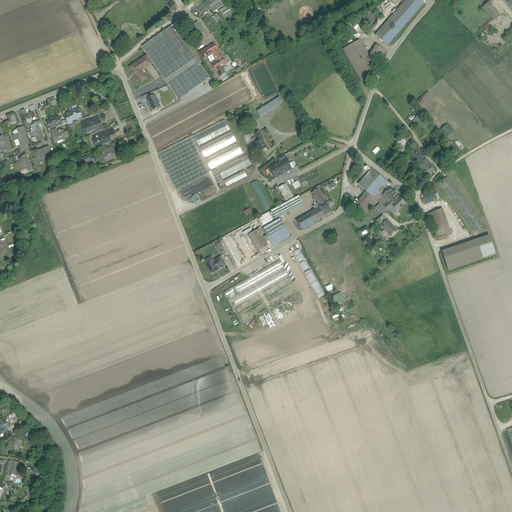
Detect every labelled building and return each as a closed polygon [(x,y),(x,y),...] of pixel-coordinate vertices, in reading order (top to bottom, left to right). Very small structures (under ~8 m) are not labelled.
[(212,0),(198,11),(201,15),(211,7),(213,10),(221,4),(219,2),(221,0),(212,0)] [(419,0),(406,0),(376,35),(388,45),(423,3),(419,0)] [(511,0),(502,0),(511,10),(511,0)] [(488,2),(483,7),(492,18),(498,13),(488,2)] [(228,5),(219,9),(224,18),(233,14),(228,5)] [(366,25),(377,21),(374,13),(363,17),(366,25)] [(216,22),(220,18),(216,14),(212,17),(216,22)] [(182,29),(177,23),(176,22),(171,26),(173,29),(172,29),(174,31),(176,34),(178,32),(182,29)] [(196,22),(192,26),(196,32),(201,29),(196,22)] [(173,29),(171,26),(141,47),(178,100),(210,78),(178,32),(176,34),(174,31),(172,29),(173,29)] [(196,32),(192,26),(187,29),(190,34),(188,35),(192,41),(194,40),(196,42),(201,39),(196,32)] [(359,41),(343,50),(360,80),(367,77),(365,73),(374,67),(385,51),(377,45),(369,57),(359,41)] [(214,44),(200,52),(203,58),(212,53),(216,61),(211,64),(220,77),(226,73),(222,67),(227,64),(222,58),(223,58),(221,56),(214,44)] [(152,64),(146,56),(141,59),(147,67),(152,64)] [(141,59),(133,65),(130,68),(133,72),(133,71),(141,82),(147,78),(141,71),(147,67),(141,59)] [(160,107),(153,92),(148,94),(150,97),(146,99),(152,111),(160,108),(160,107),(161,107),(160,107)] [(276,100),(257,112),(260,117),(279,105),(276,100)] [(77,109),(74,103),(67,106),(69,110),(70,113),(69,113),(68,113),(67,114),(68,118),(71,117),(72,120),(81,117),(81,118),(84,117),(83,116),(82,115),(81,114),(82,112),(81,109),(79,108),(77,109)] [(441,115),(444,119),(450,115),(447,111),(441,115)] [(71,117),(68,118),(67,114),(64,115),(68,125),(73,123),(72,120),(71,117)] [(432,129),(419,114),(414,119),(427,134),(432,129)] [(56,115),(49,118),(50,121),(47,122),(48,126),(51,125),(52,128),(61,125),(60,121),(58,122),(56,119),(57,118),(56,115)] [(98,117),(87,121),(89,124),(87,125),(88,128),(86,129),(87,133),(96,129),(102,127),(98,117)] [(225,120),(193,136),(199,146),(230,130),(225,120)] [(453,130),(459,126),(456,121),(450,125),(453,130)] [(37,122),(34,124),(37,131),(34,133),(33,131),(32,132),(32,131),(31,132),(30,133),(34,143),(44,139),(40,130),(37,122)] [(446,136),(452,132),(447,125),(441,129),(446,136)] [(19,134),(15,135),(14,135),(14,136),(13,136),(17,146),(20,145),(22,150),(25,148),(24,145),(28,144),(24,136),(21,128),(18,129),(19,134)] [(113,129),(107,131),(109,137),(116,135),(113,129)] [(58,132),(52,135),(55,142),(66,137),(65,134),(63,130),(58,132)] [(107,131),(93,137),(94,140),(99,138),(100,142),(95,144),(96,147),(98,147),(111,142),(109,137),(107,131)] [(231,132),(200,148),(205,158),(236,142),(231,132)] [(409,133),(402,138),(406,142),(412,137),(409,133)] [(256,137),(252,139),(259,152),(267,148),(262,140),(263,139),(261,135),(256,137)] [(193,136),(158,154),(176,190),(212,172),(211,170),(206,160),(205,158),(200,148),(199,146),(193,136)] [(2,137),(0,137),(0,150),(0,151),(4,149),(3,147),(6,146),(8,151),(12,150),(7,137),(3,139),(2,137)] [(406,142),(402,138),(394,144),(402,154),(405,152),(409,149),(405,143),(406,142)] [(237,143),(206,160),(211,170),(242,153),(237,143)] [(48,147),(35,152),(37,158),(34,159),(36,164),(39,162),(39,161),(42,160),(43,162),(46,161),(44,156),(49,154),(48,151),(50,151),(48,147)] [(103,151),(101,152),(102,155),(104,155),(105,154),(107,157),(104,158),(106,162),(115,158),(114,155),(116,154),(115,152),(113,147),(103,151)] [(435,171),(419,151),(411,156),(427,177),(435,171)] [(248,154),(217,169),(222,180),(254,164),(248,154)] [(92,155),(83,159),(86,166),(93,163),(92,160),(94,159),(92,155)] [(20,162),(13,165),(16,171),(20,170),(20,171),(24,170),(23,169),(26,167),(27,170),(31,168),(26,157),(23,158),(22,157),(19,158),(20,162)] [(280,163),(278,164),(283,174),(291,170),(288,164),(289,164),(286,159),(280,163)] [(278,164),(269,168),(271,173),(272,173),(275,178),(283,174),(278,164)] [(222,180),(217,169),(212,172),(220,188),(220,189),(221,189),(221,190),(247,177),(244,171),(223,181),(222,180)] [(387,183),(372,169),(359,185),(366,191),(374,198),(385,185),(387,183)] [(485,225),(447,177),(438,184),(476,232),(485,225)] [(257,180),(250,184),(263,210),(270,207),(257,180)] [(298,181),(292,184),(294,189),(300,186),(298,181)] [(286,184),(278,188),(278,187),(277,187),(278,188),(279,189),(278,190),(279,192),(280,192),(284,199),(292,195),(286,184)] [(385,185),(374,198),(377,201),(380,203),(384,207),(388,202),(382,196),(389,189),(385,185)] [(326,203),(318,189),(311,193),(318,204),(320,207),(326,203)] [(398,198),(389,189),(382,196),(388,202),(391,205),(398,198)] [(374,198),(366,191),(353,207),(361,213),(374,198)] [(432,195),(424,198),(426,204),(435,201),(432,195)] [(299,197),(271,211),(275,219),(303,204),(299,197)] [(374,198),(361,213),(364,216),(377,201),(374,198)] [(398,198),(391,205),(393,206),(393,207),(397,211),(405,204),(399,198),(398,198)] [(388,202),(384,207),(386,209),(388,211),(393,207),(393,206),(391,205),(388,202)] [(320,207),(319,208),(316,210),(321,218),(325,216),(325,217),(332,213),(326,203),(320,207)] [(384,207),(380,203),(376,208),(381,213),(382,212),(386,209),(384,207)] [(443,209),(428,214),(437,238),(451,233),(443,209)] [(316,210),(296,221),(301,230),(321,218),(316,210)] [(269,213),(257,219),(261,227),(272,220),(269,213)] [(387,220),(383,216),(377,221),(381,226),(384,230),(381,232),(387,238),(390,236),(397,230),(387,220)] [(257,219),(231,233),(245,259),(254,254),(244,237),(261,227),(257,219)] [(280,219),(262,229),(272,246),(290,236),(280,219)] [(268,245),(259,230),(248,236),(257,251),(268,245)] [(231,233),(221,238),(236,264),(245,259),(231,233)] [(5,242),(2,243),(1,241),(0,240),(0,252),(1,252),(1,251),(4,250),(5,252),(9,251),(5,242)] [(483,240),(442,254),(448,270),(489,256),(483,240)] [(301,248),(293,253),(318,298),(327,294),(301,248)] [(291,254),(283,258),(295,280),(303,275),(291,254)] [(220,257),(211,263),(209,259),(204,261),(211,274),(225,266),(220,257)] [(281,260),(224,292),(242,324),(299,292),(281,260)] [(335,298),(330,301),(334,309),(339,306),(335,298)] [(0,420),(0,434),(6,430),(5,429),(9,427),(4,419),(0,421),(0,420)] [(18,439),(15,438),(13,442),(10,441),(8,447),(11,448),(12,447),(15,448),(14,450),(18,452),(21,441),(18,440),(18,439)] [(15,463),(11,462),(8,475),(11,476),(12,472),(16,473),(15,475),(19,476),(21,467),(18,466),(19,463),(15,462),(15,463)]
